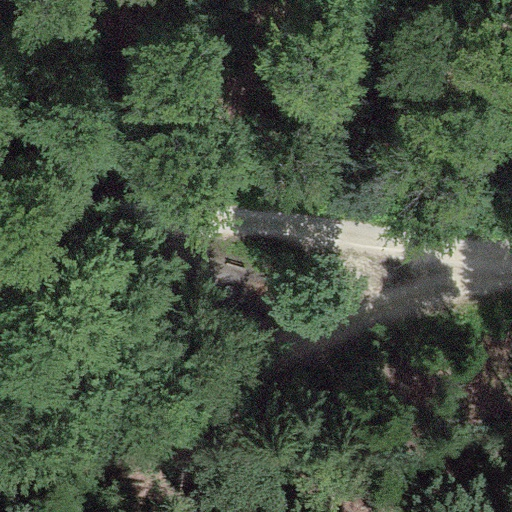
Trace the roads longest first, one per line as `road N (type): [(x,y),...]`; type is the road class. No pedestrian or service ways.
road 1 (track): [(0,504),(303,355),(511,274)]
road 2 (track): [(0,210),(326,231),(511,266)]
